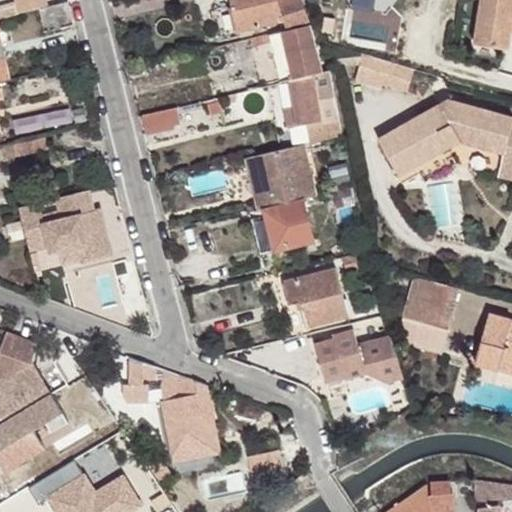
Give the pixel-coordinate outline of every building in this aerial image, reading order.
[(49,6),(46,0),(15,0),(19,14),(39,8),(49,6)] [(231,0),(239,32),(251,29),(286,20),(289,28),(309,22),(300,0),(231,0)] [(511,31),(511,0),(482,0),(475,44),(509,49),(511,31)] [(39,8),(45,31),(73,24),(68,1),(49,6),(39,8)] [(323,72),(311,24),(269,35),(258,38),(251,39),(253,47),(271,43),(281,83),(290,80),(323,72)] [(239,32),(240,37),(252,34),(251,29),(239,32)] [(0,44),(0,81),(9,79),(0,44)] [(394,61),(363,52),(363,56),(335,59),(336,65),(361,62),(356,80),(382,88),(384,83),(408,90),(414,68),(412,66),(394,61)] [(331,71),(323,72),(290,80),(295,107),(299,125),(308,124),(311,140),(342,133),(339,121),(331,71)] [(511,125),(511,117),(449,100),(379,140),(399,175),(418,165),(412,155),(427,146),(433,156),(448,148),(446,145),(459,138),(461,141),(505,153),(503,160),(511,161),(511,131),(511,125)] [(220,102),(209,105),(212,119),(224,116),(220,102)] [(285,109),(288,127),(299,125),(295,107),(285,109)] [(178,109),(169,112),(172,127),(174,127),(181,126),(178,109)] [(169,112),(143,118),(148,135),(174,130),(174,127),(172,127),(169,112)] [(45,136),(0,146),(0,149),(2,159),(48,148),(45,136)] [(461,141),(459,138),(446,145),(448,148),(461,141)] [(304,145),(247,158),(251,175),(256,175),(262,203),(302,194),(298,173),(310,170),(304,145)] [(412,155),(418,165),(433,156),(427,146),(412,155)] [(511,180),(511,161),(503,160),(498,177),(511,180)] [(302,194),(303,199),(316,196),(310,170),(298,173),(302,194)] [(90,190),(20,208),(29,243),(49,239),(50,245),(51,250),(60,248),(79,244),(83,258),(84,260),(112,253),(104,221),(94,222),(91,213),(95,211),(94,210),(90,190)] [(302,194),(262,203),(264,208),(303,199),(302,194)] [(304,199),(264,209),(266,216),(274,251),(314,241),(304,199)] [(94,222),(104,221),(100,209),(94,210),(95,211),(91,213),(94,222)] [(266,216),(252,220),(260,254),(274,251),(266,216)] [(49,239),(29,243),(30,249),(50,245),(49,239)] [(79,244),(60,248),(63,263),(83,258),(79,244)] [(366,268),(362,252),(343,258),(347,273),(358,271),(366,268)] [(366,268),(358,271),(362,283),(363,282),(365,290),(372,287),(366,268)] [(337,269),(284,283),(289,304),(300,301),(306,327),(350,315),(337,269)] [(414,276),(404,317),(449,329),(460,288),(414,276)] [(511,319),(490,313),(476,363),(499,370),(511,373),(511,319)] [(404,317),(397,342),(442,355),(449,329),(404,317)] [(328,385),(352,378),(368,374),(358,344),(354,328),(333,334),(334,338),(316,343),(328,385)] [(0,350),(0,379),(34,363),(37,344),(6,334),(0,350)] [(358,344),(368,374),(387,382),(406,376),(392,337),(358,344)] [(143,378),(144,363),(129,358),(129,385),(124,385),(123,398),(127,402),(149,403),(149,386),(142,386),(143,378)] [(0,464),(6,474),(46,449),(34,430),(46,422),(35,403),(52,394),(34,363),(0,379),(0,464)] [(156,367),(144,363),(143,378),(156,379),(156,367)] [(214,421),(206,385),(166,371),(163,385),(161,386),(164,400),(161,401),(172,457),(190,453),(190,450),(211,446),(206,421),(214,421)] [(190,453),(172,457),(174,464),(221,455),(214,421),(206,421),(211,446),(190,450),(190,453)] [(46,422),(34,430),(46,449),(57,442),(46,422)] [(279,449),(249,456),(255,483),(286,477),(279,449)] [(166,456),(152,461),(159,480),(172,475),(166,456)] [(83,479),(73,462),(30,489),(40,506),(41,506),(78,482),(83,479)] [(486,502),(511,498),(511,484),(475,480),(475,501),(486,502)] [(448,481),(430,482),(431,494),(429,494),(430,511),(453,511),(452,493),(449,493),(448,481)] [(84,490),(78,482),(41,506),(44,511),(58,511),(56,507),(84,490)] [(385,511),(430,511),(429,494),(427,483),(385,511)] [(63,511),(89,497),(84,490),(56,507),(58,511),(63,511)]
